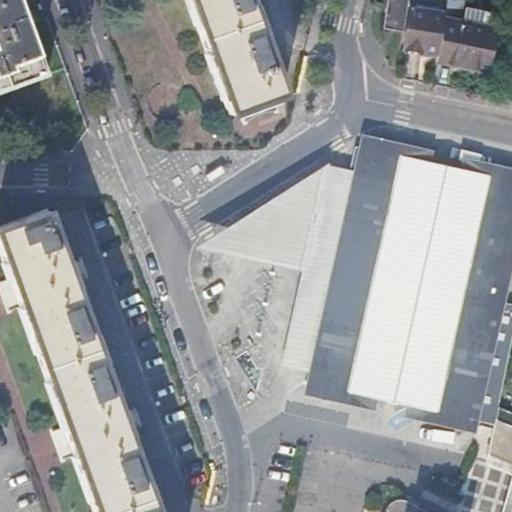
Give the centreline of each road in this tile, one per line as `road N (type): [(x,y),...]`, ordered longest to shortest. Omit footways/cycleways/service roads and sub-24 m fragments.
road 1 (residential): [(159,230),(235,459),(223,511)]
road 2 (residential): [(159,230),(66,0)]
road 3 (unclassified): [(359,99),(330,132),(159,230)]
road 4 (unclassified): [(511,128),(359,99)]
